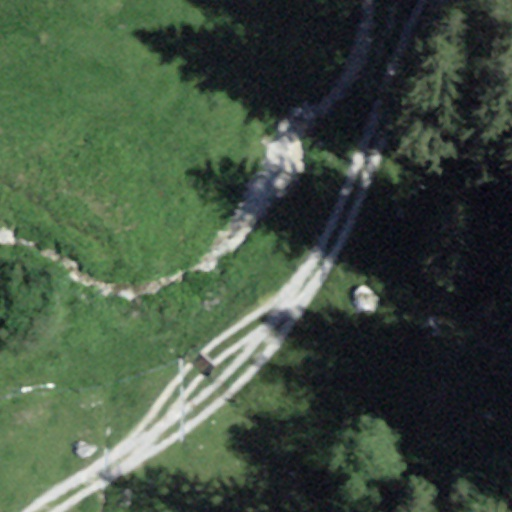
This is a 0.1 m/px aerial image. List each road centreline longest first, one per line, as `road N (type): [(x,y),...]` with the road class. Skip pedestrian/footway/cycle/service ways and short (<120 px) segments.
road 1 (track): [(431,0),(350,207),(303,291),(232,379),(52,511)]
road 2 (track): [(303,291),(201,365),(140,453)]
